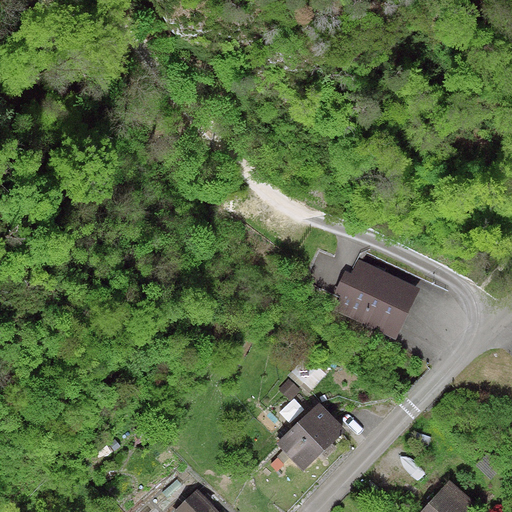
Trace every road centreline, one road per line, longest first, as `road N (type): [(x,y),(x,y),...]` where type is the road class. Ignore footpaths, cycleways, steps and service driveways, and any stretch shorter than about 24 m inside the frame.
road 1 (track): [(501,320),(458,283),(254,186),(116,0)]
road 2 (residential): [(511,305),(317,511)]
